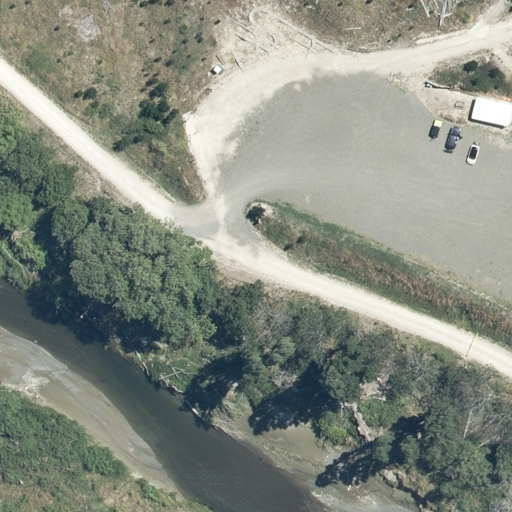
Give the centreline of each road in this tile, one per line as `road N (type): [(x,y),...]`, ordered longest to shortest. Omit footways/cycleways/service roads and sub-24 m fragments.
road 1 (track): [(511,365),(434,323),(240,261),(143,200),(0,66)]
road 2 (track): [(511,30),(451,50),(289,74),(248,92),(213,138),(240,261)]
road 3 (track): [(288,170),(511,291)]
road 4 (track): [(511,156),(373,87),(324,124)]
road 5 (track): [(324,124),(234,239)]
